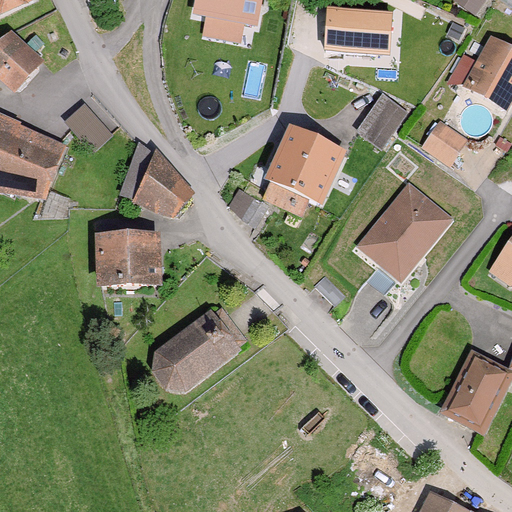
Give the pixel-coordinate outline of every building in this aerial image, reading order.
[(0,0),(0,15),(28,0),(0,0)] [(255,21),(259,0),(198,0),(196,11),(208,14),(205,34),(238,40),(242,19),(255,21)] [(485,0),(457,0),(476,13),(485,0)] [(391,14),(329,9),(326,46),(388,51),(391,14)] [(12,34),(0,43),(0,74),(15,88),(40,60),(12,34)] [(464,57),(452,79),(505,109),(511,96),(511,50),(491,39),(477,64),(464,57)] [(406,113),(383,97),(359,131),(382,147),(406,113)] [(64,120),(97,149),(115,129),(82,100),(64,120)] [(0,115),(0,196),(44,200),(65,144),(0,115)] [(440,125),(425,147),(450,163),(464,142),(440,125)] [(292,128),(268,180),(275,183),(268,199),(301,214),(308,199),(316,202),(340,150),(292,128)] [(135,173),(149,148),(140,143),(126,168),(135,173)] [(152,152),(130,202),(168,223),(195,195),(152,152)] [(406,185),(354,247),(398,284),(450,221),(406,185)] [(102,237),(104,281),(160,279),(157,234),(102,237)] [(511,237),(486,275),(507,290),(511,288),(511,237)] [(149,377),(161,394),(184,395),(241,353),(210,311),(151,354),(149,377)] [(471,356),(446,408),(484,427),(509,375),(471,356)] [(491,511),(422,478),(405,511),(491,511)]
